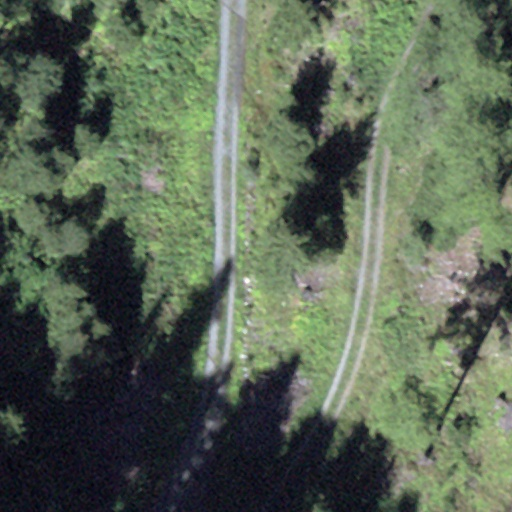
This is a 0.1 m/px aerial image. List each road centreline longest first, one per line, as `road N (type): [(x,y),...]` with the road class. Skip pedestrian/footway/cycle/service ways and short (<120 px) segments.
road 1 (track): [(314,511),(373,0)]
road 2 (track): [(192,0),(198,160),(166,511)]
